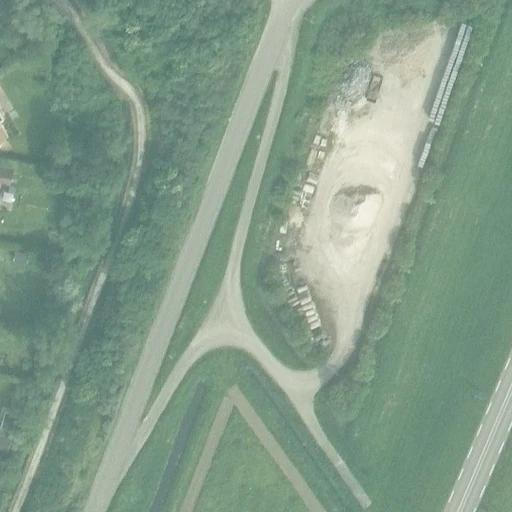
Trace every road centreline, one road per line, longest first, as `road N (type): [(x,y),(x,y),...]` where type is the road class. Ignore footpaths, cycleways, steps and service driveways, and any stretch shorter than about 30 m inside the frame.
road 1 (unclassified): [(90,511),(287,0)]
road 2 (primary): [(458,511),(511,384)]
